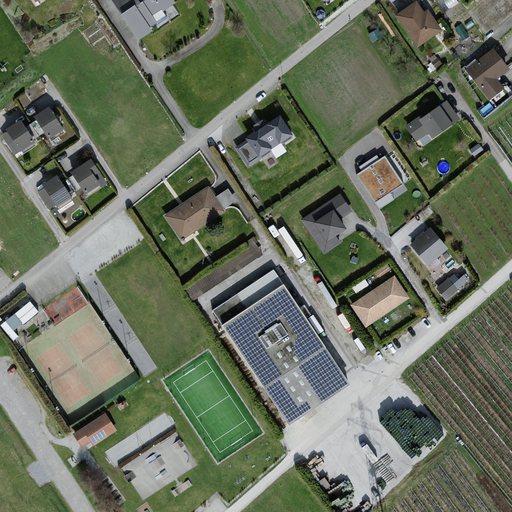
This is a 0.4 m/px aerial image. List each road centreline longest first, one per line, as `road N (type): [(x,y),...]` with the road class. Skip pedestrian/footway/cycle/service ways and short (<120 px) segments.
road 1 (unknown): [(103,3),(263,237),(264,255),(208,298),(206,309),(293,453)]
road 2 (residential): [(367,0),(0,301)]
road 3 (residential): [(511,266),(228,511)]
road 4 (unknown): [(0,390),(84,511)]
road 5 (unknown): [(47,84),(122,202)]
road 6 (unknown): [(0,146),(72,243)]
